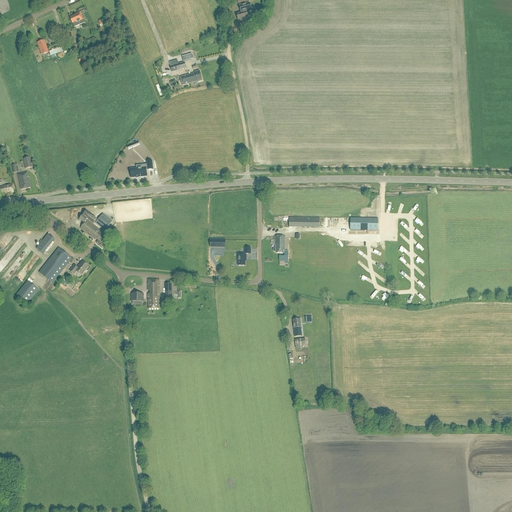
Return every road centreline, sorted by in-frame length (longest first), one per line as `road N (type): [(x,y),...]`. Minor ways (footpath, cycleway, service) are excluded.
road 1 (tertiary): [(511,182),(258,181)]
road 2 (unclassified): [(149,511),(135,442),(122,273)]
road 3 (unclassified): [(122,273),(256,281),(258,181)]
road 4 (tertiary): [(35,201),(246,182)]
road 5 (track): [(247,173),(222,0)]
